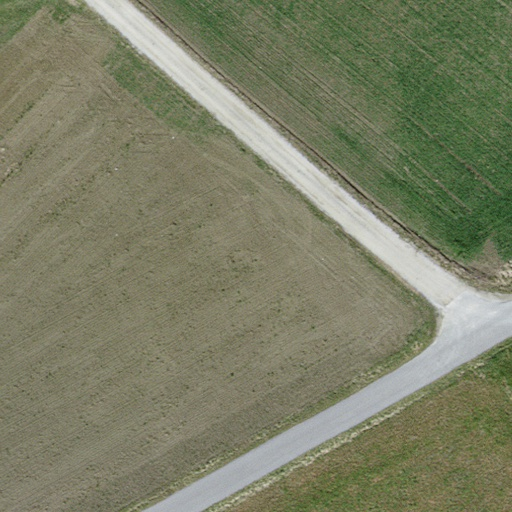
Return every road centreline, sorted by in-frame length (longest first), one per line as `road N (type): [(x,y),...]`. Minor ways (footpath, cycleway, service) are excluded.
road 1 (track): [(105,0),(486,335)]
road 2 (track): [(166,511),(511,321)]
